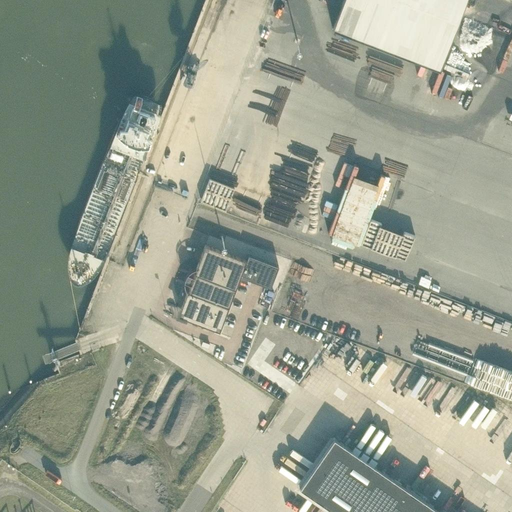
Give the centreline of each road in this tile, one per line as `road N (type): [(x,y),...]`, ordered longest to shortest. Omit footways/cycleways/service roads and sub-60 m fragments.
road 1 (unclassified): [(73,485),(264,0)]
road 2 (unknown): [(263,452),(317,411),(365,407),(426,434),(477,470),(511,509)]
